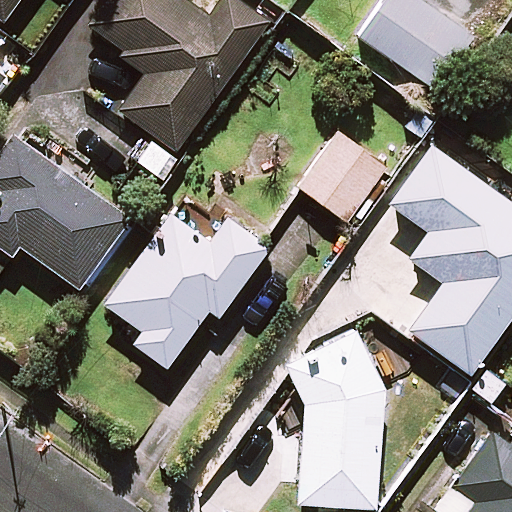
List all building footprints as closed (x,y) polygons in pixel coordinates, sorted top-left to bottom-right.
[(0,0),(0,17),(2,20),(16,0),(0,0)] [(219,0),(209,14),(188,0),(106,0),(89,24),(149,66),(119,109),(177,150),(268,20),(238,0),(219,0)] [(472,34),(422,0),(385,0),(360,37),(435,88),(472,34)] [(384,164),(337,131),(298,185),(344,219),(384,164)] [(127,216),(14,136),(0,155),(0,245),(12,254),(19,244),(77,286),(127,216)] [(511,197),(431,143),(390,203),(428,229),(409,257),(443,280),(409,330),(473,373),(511,315),(511,197)] [(188,195),(173,215),(105,302),(142,329),(133,341),(165,365),(208,308),(217,315),(251,269),(269,245),(215,204),(209,211),(188,195)] [(392,359),(371,322),(287,369),(305,400),(297,500),(373,506),(381,405),(421,383),(403,352),(392,359)] [(511,511),(511,435),(507,442),(490,429),(434,506),(442,511),(511,511)]
